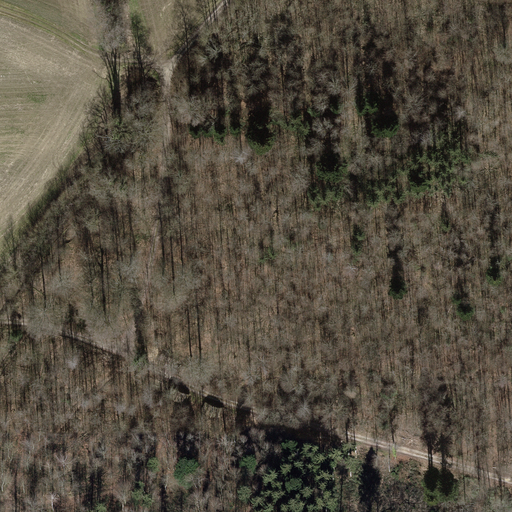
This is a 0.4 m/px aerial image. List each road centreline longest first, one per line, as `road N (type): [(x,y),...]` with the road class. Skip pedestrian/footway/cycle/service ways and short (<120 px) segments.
road 1 (track): [(236,0),(176,61),(170,81),(157,238),(130,356),(227,398),(511,480)]
road 2 (track): [(0,10),(112,58),(176,61)]
road 3 (track): [(0,320),(47,323),(130,356)]
